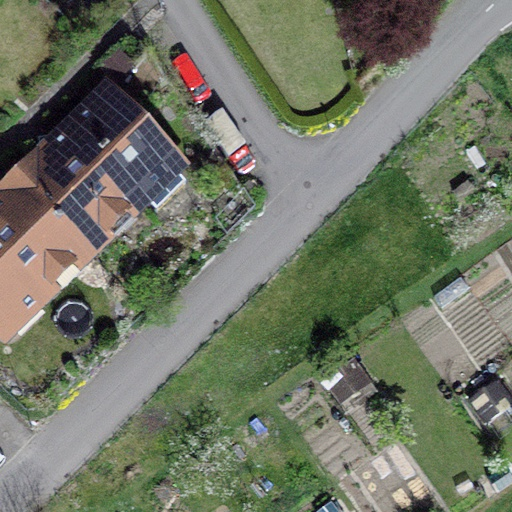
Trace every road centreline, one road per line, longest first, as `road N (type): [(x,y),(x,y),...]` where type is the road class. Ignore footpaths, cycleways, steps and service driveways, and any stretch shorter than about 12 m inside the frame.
road 1 (residential): [(314,192),(0,494)]
road 2 (residential): [(498,0),(314,192)]
road 3 (residential): [(314,192),(177,0)]
